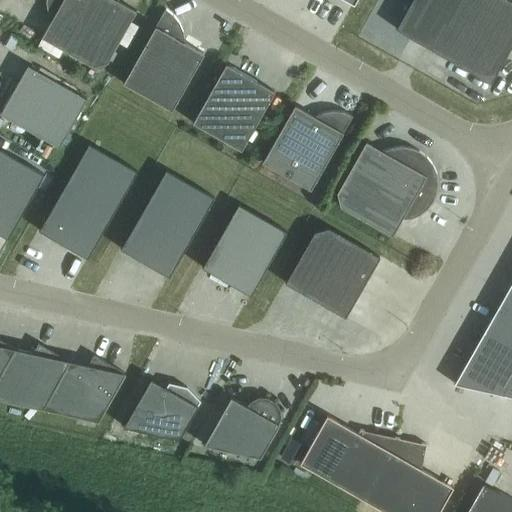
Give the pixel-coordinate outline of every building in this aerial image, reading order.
[(47,11),(51,19),(50,19),(41,36),(92,65),(107,61),(136,10),(119,0),(118,0),(45,0),(45,1),(47,11)] [(410,0),(395,28),(475,73),(499,66),(511,43),(511,1),(510,0),(410,0)] [(173,14),(165,8),(122,82),(171,110),(204,52),(184,41),(183,30),(179,22),(173,14)] [(274,90),(226,63),(192,122),(241,149),(274,90)] [(86,97),(27,64),(0,111),(0,112),(59,146),(86,97)] [(313,115),(294,104),(261,161),(310,189),(352,115),(342,110),(333,109),(323,111),(313,115)] [(382,150),(382,149),(365,140),(336,191),(340,206),(392,235),(401,218),(410,217),(419,214),(427,208),(432,200),(436,191),(437,182),(436,172),(432,163),(426,156),(419,150),(410,147),(400,145),(391,147),(382,150)] [(137,170),(88,142),(38,229),(87,257),(137,170)] [(0,148),(0,233),(7,238),(44,173),(0,148)] [(214,196),(165,169),(120,248),(169,276),(214,196)] [(286,230),(238,203),(202,266),(250,294),(286,230)] [(338,327),(348,326),(357,322),(364,316),(370,309),(374,300),(375,290),(373,281),(370,272),(379,256),(328,227),(314,230),(284,282),(301,291),(303,300),(307,309),(312,317),(320,322),(329,326),(338,327)] [(511,290),(466,377),(511,390),(511,290)] [(14,347),(0,339),(0,398),(98,420),(125,372),(93,354),(87,364),(69,360),(38,342),(32,351),(14,347)] [(150,377),(122,425),(178,438),(198,405),(197,404),(199,400),(186,387),(168,382),(166,386),(150,377)] [(259,456),(278,423),(277,423),(280,418),(280,409),(275,401),(267,396),(257,396),(249,401),(246,405),(230,396),(203,443),(259,456)] [(362,498),(397,437),(360,429),(358,432),(326,414),(299,462),(362,498)] [(426,443),(397,437),(362,498),(386,511),(437,511),(452,486),(421,468),(426,443)] [(465,511),(511,511),(511,498),(482,482),(465,511)]
